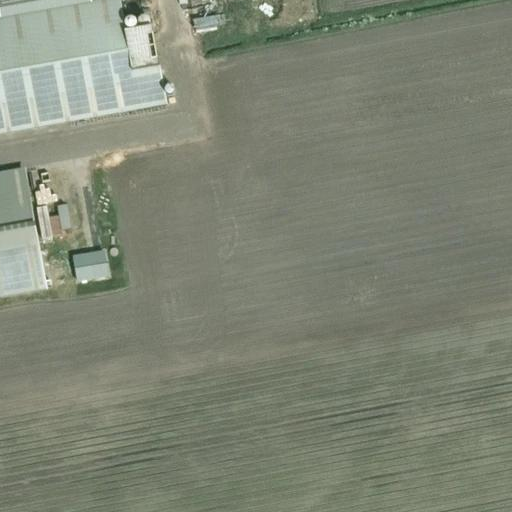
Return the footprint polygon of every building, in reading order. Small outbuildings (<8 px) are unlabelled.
[(0,24),(91,8),(90,0),(9,0),(4,1),(0,1),(0,24)] [(197,0),(182,0),(183,14),(198,13),(197,0)] [(0,24),(0,134),(139,110),(167,105),(153,31),(126,36),(120,3),(91,8),(0,24)] [(0,178),(0,297),(46,289),(26,174),(0,178)] [(85,204),(99,213),(106,202),(91,193),(85,204)] [(91,221),(84,229),(102,246),(109,238),(91,221)] [(93,282),(89,256),(74,259),(78,285),(93,282)]
